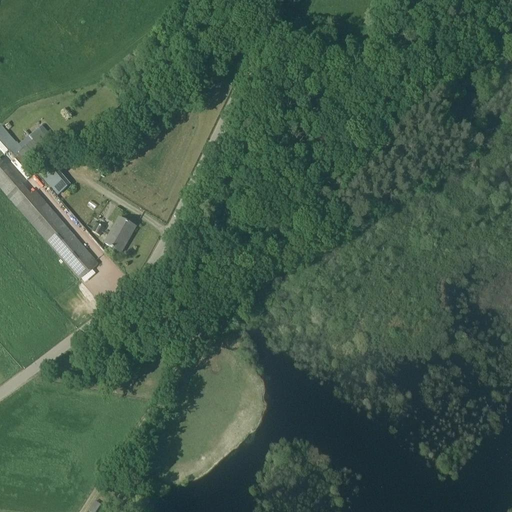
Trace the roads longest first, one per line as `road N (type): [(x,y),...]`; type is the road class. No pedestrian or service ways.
road 1 (tertiary): [(0,394),(92,326),(146,273),(277,0)]
road 2 (track): [(220,263),(300,246),(502,0)]
road 3 (track): [(79,511),(145,421),(216,300),(220,263)]
